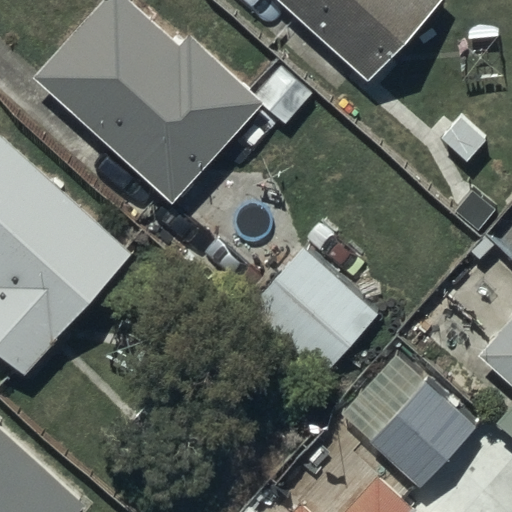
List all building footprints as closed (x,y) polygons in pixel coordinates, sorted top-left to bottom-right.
[(182,26),(152,0),(89,0),(35,59),(174,187),(269,85),(192,15),(182,26)] [(421,0),(302,0),(369,60),(421,0)] [(133,237),(2,118),(0,119),(0,328),(28,354),(133,237)] [(511,207),(493,228),(511,246),(511,302),(481,336),(511,365),(511,207)] [(379,299),(305,232),(251,292),(326,359),(379,299)] [(62,511),(84,487),(0,411),(0,511),(62,511)] [(439,511),(382,460),(334,511),(328,511),(301,487),(277,511),(439,511)]
